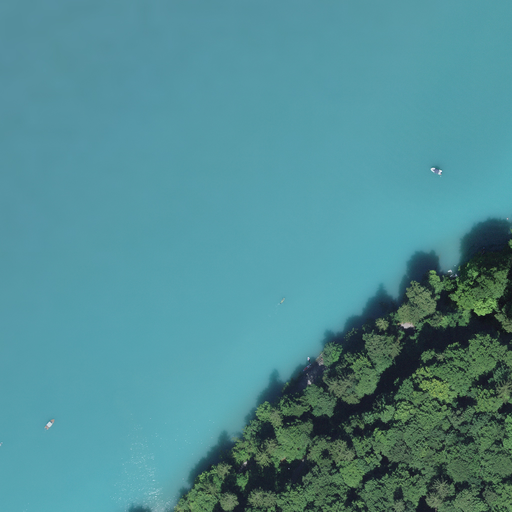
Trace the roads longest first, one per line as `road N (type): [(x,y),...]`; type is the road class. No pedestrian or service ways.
road 1 (track): [(314,403),(398,327),(411,332),(354,415),(304,458),(277,511)]
road 2 (track): [(311,511),(423,452),(433,456),(434,471),(415,511)]
